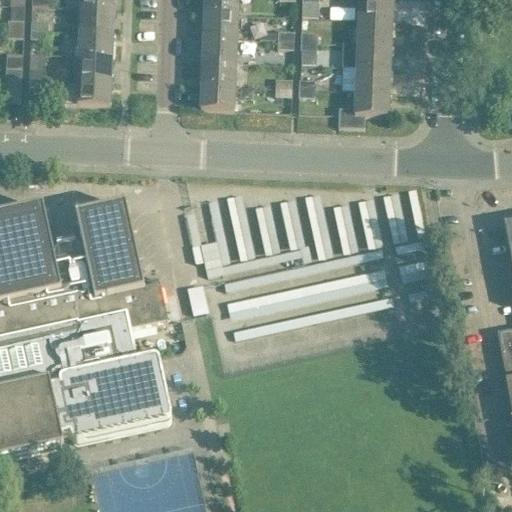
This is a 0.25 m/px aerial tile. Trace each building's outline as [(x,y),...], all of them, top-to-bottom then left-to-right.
[(26,9),(26,0),(10,0),(10,9),(26,9)] [(49,11),(49,0),(32,0),(32,11),(49,11)] [(114,14),(114,0),(81,0),(81,13),(114,14)] [(238,20),(239,0),(205,0),(205,18),(238,20)] [(392,25),(393,1),(371,0),(359,0),(359,24),(392,25)] [(25,34),(26,9),(10,9),(12,9),(11,25),(9,25),(8,34),(25,34)] [(113,38),(114,14),(81,13),(80,37),(113,38)] [(237,44),(238,20),(205,18),(204,42),(237,44)] [(391,49),(392,25),(359,24),(358,48),(391,49)] [(48,27),(32,26),(32,35),(48,35),(48,27)] [(24,43),(25,34),(8,34),(8,42),(24,43)] [(47,44),(48,35),(32,35),(31,44),(47,44)] [(295,45),(295,37),(279,36),(279,45),(295,45)] [(112,62),(113,38),(80,37),(79,61),(112,62)] [(319,38),(303,37),(302,37),(302,46),(318,46),(319,38)] [(236,67),(237,44),(204,42),(203,66),(236,67)] [(294,54),(295,45),(279,45),(278,53),(294,54)] [(318,55),(318,46),(302,46),(301,55),(318,55)] [(390,74),(391,49),(358,48),(357,72),(390,74)] [(46,59),(30,59),(29,82),(46,83),(46,75),(45,74),(46,59)] [(111,86),(112,62),(79,61),(78,85),(111,86)] [(235,91),(236,67),(203,66),(202,90),(235,91)] [(389,98),(390,74),(357,72),(356,97),(389,98)] [(21,82),(21,74),(5,73),(5,81),(21,82)] [(20,107),(21,82),(5,81),(4,106),(20,107)] [(45,92),(46,83),(29,82),(29,91),(45,92)] [(62,84),(61,109),(77,109),(110,111),(111,86),(78,85),(62,84)] [(293,94),(293,84),(277,84),(276,93),(293,94)] [(316,85),(301,84),(300,84),(299,94),(316,95),(316,85)] [(234,116),(235,91),(202,90),(201,114),(234,116)] [(293,102),(293,94),(276,93),(276,102),(293,102)] [(316,103),(316,95),(299,94),(299,102),(316,103)] [(388,122),(389,98),(356,97),(355,114),(339,113),(338,133),(364,134),(365,121),(388,122)] [(79,448),(88,446),(167,429),(168,428),(169,427),(170,426),(171,425),(171,423),(171,421),(160,369),(159,367),(158,366),(157,365),(156,364),(154,364),(153,364),(140,367),(139,366),(138,366),(138,365),(132,336),(168,328),(159,283),(143,286),(125,209),(75,220),(84,258),(55,264),(42,211),(0,220),(0,464),(64,451),(62,443),(69,442),(70,442),(71,442),(71,443),(72,445),(73,446),(74,447),(76,448),(77,448),(79,448)] [(511,227),(504,229),(511,269),(511,334),(497,338),(507,385),(505,386),(511,418),(502,420),(504,430),(511,428),(511,227)] [(208,281),(223,277),(220,262),(205,265),(208,281)] [(207,317),(201,291),(188,294),(194,320),(207,317)]
